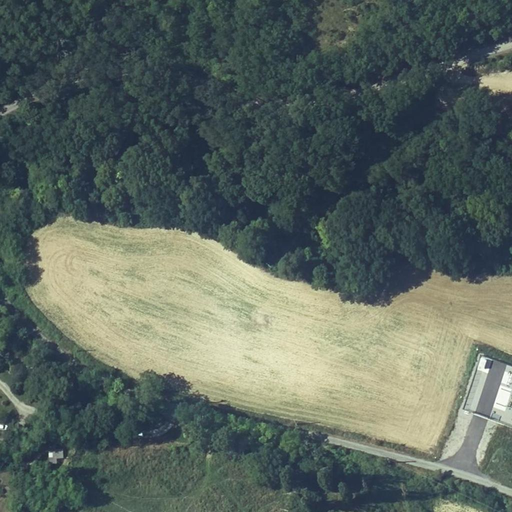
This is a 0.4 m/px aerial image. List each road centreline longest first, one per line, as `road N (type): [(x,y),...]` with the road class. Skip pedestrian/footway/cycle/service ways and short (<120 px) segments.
road 1 (unclassified): [(0,302),(58,351),(152,396),(511,492)]
road 2 (unclassified): [(0,112),(82,75),(131,68),(293,108),(511,42)]
